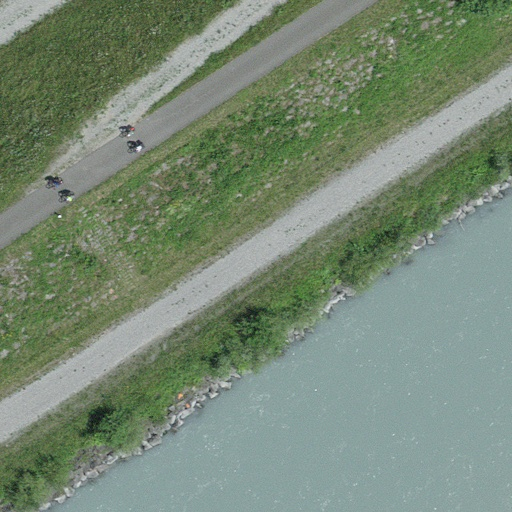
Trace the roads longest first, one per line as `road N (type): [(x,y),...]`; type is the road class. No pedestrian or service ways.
road 1 (track): [(0,430),(511,87)]
road 2 (track): [(356,0),(0,237)]
road 3 (track): [(52,201),(141,103),(272,0)]
